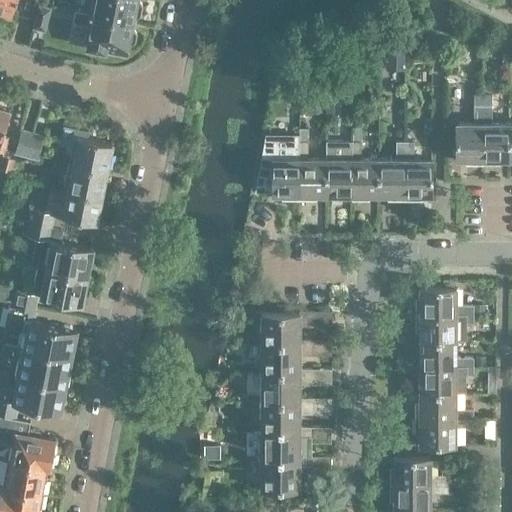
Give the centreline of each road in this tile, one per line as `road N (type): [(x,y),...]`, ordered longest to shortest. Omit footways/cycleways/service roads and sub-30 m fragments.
road 1 (residential): [(163,107),(81,511)]
road 2 (residential): [(350,511),(378,262),(388,255),(511,255)]
road 3 (residential): [(163,107),(0,61)]
